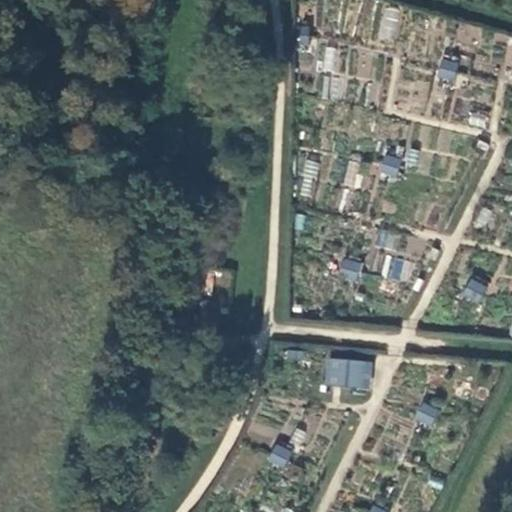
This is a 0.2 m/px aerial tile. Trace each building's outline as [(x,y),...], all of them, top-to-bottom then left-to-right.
[(451,82),(457,64),(442,59),(436,77),(451,82)] [(384,155),(379,171),(395,176),(400,160),(384,155)] [(338,271),(356,279),(362,265),(344,257),(338,271)] [(388,257),(386,278),(406,280),(408,259),(388,257)] [(481,301),(485,284),(468,280),(464,297),(481,301)] [(370,389),(372,360),(326,357),(324,386),(370,389)] [(421,403),(413,420),(432,428),(439,411),(421,403)] [(284,467),(291,450),(275,443),(267,460),(284,467)]
